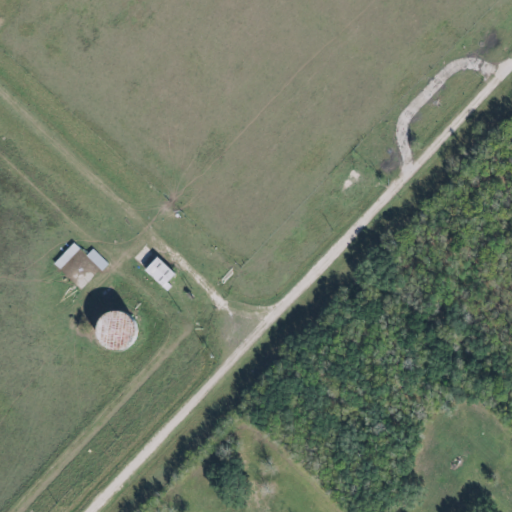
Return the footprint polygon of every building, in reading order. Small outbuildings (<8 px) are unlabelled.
[(53,263),(59,269),(79,248),(73,242),(53,263)] [(101,271),(108,264),(93,248),(86,255),(101,271)] [(59,269),(78,290),(100,271),(81,249),(59,269)] [(176,275),(156,257),(144,270),(164,288),(176,275)] [(98,347),(134,348),(135,313),(99,312),(98,347)]
